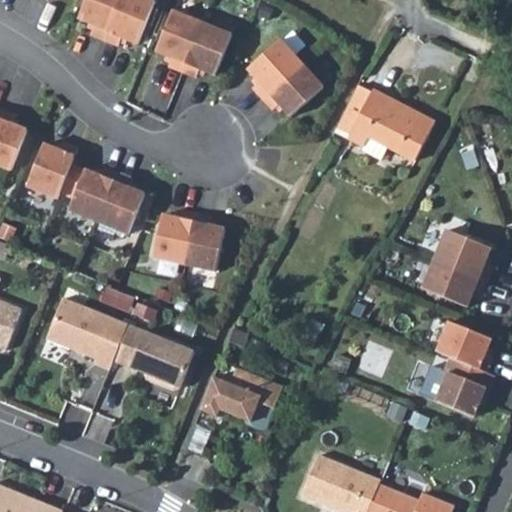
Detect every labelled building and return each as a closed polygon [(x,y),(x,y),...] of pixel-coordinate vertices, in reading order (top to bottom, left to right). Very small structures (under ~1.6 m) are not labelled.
[(125,0),(91,0),(81,25),(96,31),(92,41),(106,46),(125,0)] [(139,51),(157,8),(136,0),(125,0),(106,46),(120,52),(123,44),(139,51)] [(183,79),(203,30),(174,18),(157,58),(173,65),(169,73),(183,79)] [(203,30),(183,79),(197,84),(201,76),(216,83),(233,42),(203,30)] [(254,94),(264,105),(303,70),(282,46),(249,75),(260,88),(254,94)] [(303,70),(264,105),(274,116),(281,110),(292,123),(324,94),(303,70)] [(363,79),(350,104),(341,121),(352,127),(351,129),(369,139),(367,144),(384,153),(392,139),(417,153),(438,116),(377,83),(375,86),(363,79)] [(0,170),(13,176),(30,136),(14,129),(17,122),(3,116),(0,123),(0,170)] [(28,191),(59,204),(62,196),(73,170),(79,154),(64,148),(61,156),(45,150),(28,191)] [(62,196),(76,201),(87,175),(73,170),(62,196)] [(70,216),(100,227),(119,180),(106,174),(103,181),(87,175),(76,201),(70,216)] [(129,240),(146,200),(131,193),(134,185),(119,180),(100,227),(129,240)] [(185,270),(197,220),(182,217),(180,224),(164,221),(154,263),(185,270)] [(211,223),(197,220),(185,270),(216,278),(226,235),(210,231),(211,223)] [(490,253),(445,235),(433,265),(486,287),(492,273),(483,269),(490,253)] [(433,265),(421,294),(466,313),(472,297),(480,300),(486,287),(433,265)] [(0,352),(8,355),(25,315),(0,304),(0,352)] [(64,304),(47,345),(97,365),(95,369),(110,376),(114,367),(129,330),(64,304)] [(448,328),(436,358),(449,363),(485,378),(491,364),(484,360),(491,345),(448,328)] [(129,330),(114,367),(158,385),(161,391),(174,396),(180,394),(195,358),(129,330)] [(430,372),(418,401),(472,423),(484,394),(487,396),(493,382),(485,378),(449,363),(443,377),(430,372)] [(210,381),(198,415),(215,421),(225,417),(243,423),(245,428),(260,433),(265,432),(280,389),(233,372),(227,387),(210,381)] [(185,454),(198,459),(207,435),(194,429),(185,454)] [(369,511),(378,490),(380,486),(318,461),(301,501),(326,511),(369,511)] [(52,511),(0,490),(0,511),(52,511)] [(378,490),(369,511),(451,511),(421,499),(418,507),(378,490)]
